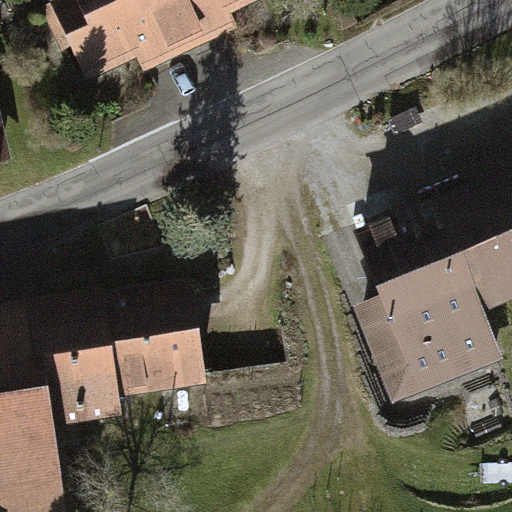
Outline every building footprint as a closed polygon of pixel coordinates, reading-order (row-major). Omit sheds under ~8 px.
[(52,0),(86,71),(138,46),(146,62),(202,35),(195,19),(234,0),(52,0)] [(511,174),(436,205),(479,307),(511,293),(511,174)] [(436,205),(355,237),(380,299),(357,308),(395,401),(500,358),(479,307),(436,205)] [(189,287),(33,311),(48,414),(120,403),(118,388),(202,375),(189,287)] [(33,311),(0,314),(0,511),(22,511),(63,507),(48,414),(33,311)]
